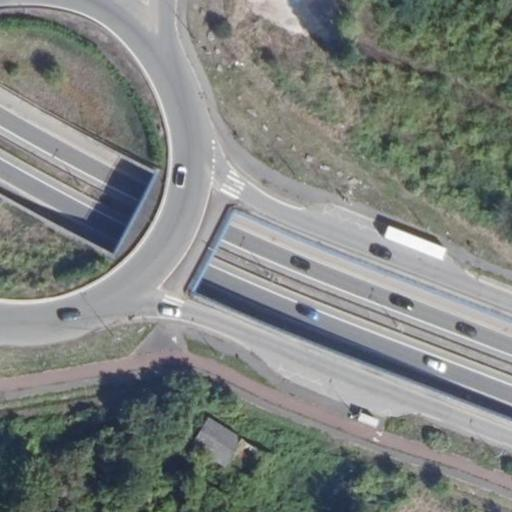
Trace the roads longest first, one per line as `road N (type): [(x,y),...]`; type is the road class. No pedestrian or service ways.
road 1 (primary): [(511,344),(240,239),(0,115)]
road 2 (primary): [(0,167),(225,282),(511,393)]
road 3 (primary): [(111,301),(194,314),(511,440)]
road 4 (primary): [(511,299),(259,201),(220,178),(194,148)]
road 5 (primary): [(111,301),(173,236),(194,148)]
road 6 (primary): [(194,148),(184,94),(148,35)]
